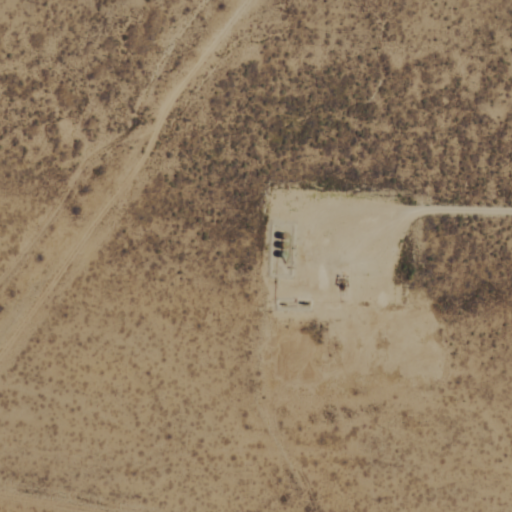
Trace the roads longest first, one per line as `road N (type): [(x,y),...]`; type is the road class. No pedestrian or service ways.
road 1 (residential): [(0,281),(79,171),(132,134),(172,44),(206,0)]
road 2 (residential): [(511,210),(413,216),(343,271)]
